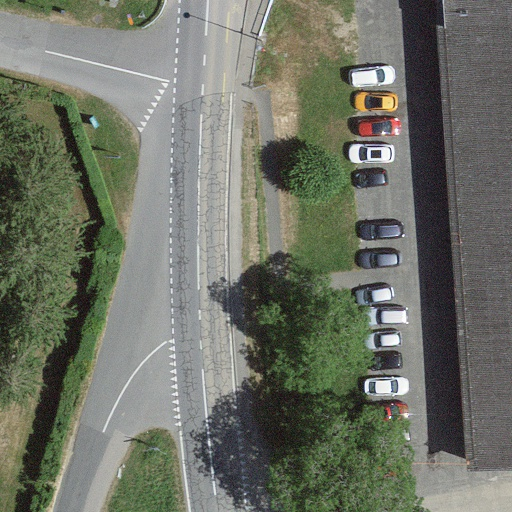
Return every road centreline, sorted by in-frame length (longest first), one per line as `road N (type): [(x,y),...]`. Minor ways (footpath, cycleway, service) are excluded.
road 1 (primary): [(204,89),(197,330)]
road 2 (unclassified): [(72,511),(145,360),(197,330)]
road 3 (residential): [(204,89),(0,45)]
road 4 (primary): [(197,330),(221,511)]
